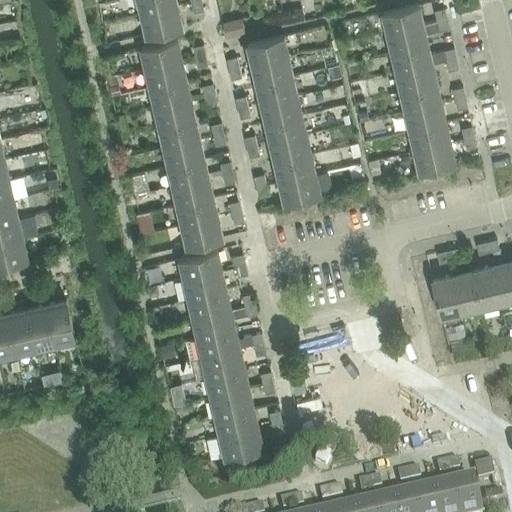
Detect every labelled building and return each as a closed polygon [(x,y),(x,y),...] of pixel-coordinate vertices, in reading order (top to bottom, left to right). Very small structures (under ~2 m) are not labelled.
[(178,0),(140,0),(143,14),(180,5),(178,0)] [(202,0),(197,0),(192,1),(194,12),(205,10),(202,0)] [(383,11),(388,31),(425,23),(420,2),(383,11)] [(185,25),(180,5),(143,14),(148,34),(152,33),(185,25)] [(438,20),(448,17),(446,7),(436,9),(438,20)] [(241,17),(222,22),(226,37),(245,32),(241,17)] [(448,17),(438,20),(441,30),(451,27),(448,17)] [(427,33),(441,30),(438,20),(425,23),(388,31),(392,51),(429,42),(427,33)] [(253,63),(290,55),(286,35),(249,43),(253,63)] [(147,67),(184,58),(179,38),(142,47),(147,67)] [(434,62),(434,64),(447,61),(445,50),(432,54),(429,42),(392,51),(397,71),(434,62)] [(196,56),(206,54),(204,43),(194,46),(196,56)] [(447,61),(458,59),(455,48),(445,50),(447,61)] [(206,54),(196,56),(199,66),(209,64),(206,54)] [(229,68),(240,65),(238,55),(227,58),(229,68)] [(258,83),(295,74),(290,55),(253,63),(258,83)] [(151,87),(188,78),(184,58),(147,67),(151,87)] [(458,59),(447,61),(450,71),(460,69),(458,59)] [(438,82),(434,64),(434,62),(397,71),(401,90),(438,82)] [(339,63),(330,66),(332,77),(342,75),(339,63)] [(240,65),(229,68),(232,78),(242,75),(240,65)] [(262,103),(299,94),(295,74),(258,83),(262,103)] [(156,106),(193,98),(188,78),(151,87),(156,106)] [(205,95),(215,92),(213,82),(203,84),(205,95)] [(406,110),(443,101),(438,82),(401,90),(406,110)] [(119,84),(111,86),(113,95),(122,93),(119,84)] [(456,99),(466,97),(464,87),(454,89),(456,99)] [(215,92),(205,95),(208,105),(218,102),(215,92)] [(238,106),(248,104),(246,94),(235,96),(238,106)] [(267,122),(304,114),(299,94),(262,103),(267,122)] [(466,97),(456,99),(459,110),(469,107),(466,97)] [(160,126),(197,117),(193,98),(156,106),(160,126)] [(443,101),(406,110),(411,130),(447,121),(443,101)] [(248,104),(238,106),(240,117),(251,114),(248,104)] [(368,110),(360,112),(361,120),(369,118),(368,110)] [(271,142),(308,133),(304,114),(267,122),(271,142)] [(165,146),(202,137),(197,117),(160,126),(165,146)] [(214,133),(224,131),(222,121),(211,123),(214,133)] [(447,121),(411,130),(415,150),(452,141),(447,121)] [(465,138),(475,136),(473,126),(463,128),(465,138)] [(224,131),(214,133),(216,144),(227,142),(224,131)] [(276,161),(313,153),(308,133),(271,142),(276,161)] [(247,147),(258,144),(255,134),(245,136),(247,147)] [(475,136),(465,138),(467,149),(478,146),(475,136)] [(169,165),(206,157),(202,137),(165,146),(169,165)] [(415,150),(420,170),(457,161),(452,141),(415,150)] [(358,142),(350,144),(353,156),(361,154),(358,142)] [(258,144),(247,147),(249,157),(260,155),(258,144)] [(280,181),(317,172),(313,153),(276,161),(280,181)] [(174,185),(211,176),(206,157),(169,165),(174,185)] [(7,158),(0,159),(0,180),(11,178),(7,158)] [(223,173),(233,170),(231,160),(221,162),(223,173)] [(233,170),(223,173),(225,183),(235,181),(233,170)] [(280,181),(285,201),(322,193),(317,172),(280,181)] [(256,185),(267,183),(264,173),(254,175),(256,185)] [(179,204),(215,196),(211,176),(174,185),(179,204)] [(57,177),(48,179),(50,188),(59,186),(57,177)] [(0,200),(16,197),(11,178),(0,180),(0,200)] [(267,183),(256,185),(259,196),(269,193),(267,183)] [(183,224),(220,216),(215,196),(179,204),(183,224)] [(0,200),(0,221),(20,217),(16,197),(0,200)] [(232,212),(242,210),(240,200),(230,202),(232,212)] [(242,210),(232,212),(234,223),(245,220),(242,210)] [(183,224),(188,244),(224,236),(220,216),(183,224)] [(0,242),(25,237),(20,217),(0,221),(0,242)] [(0,263),(29,257),(25,237),(0,242),(0,263)] [(488,240),(490,250),(500,248),(498,238),(488,240)] [(490,250),(488,240),(477,243),(479,253),(490,250)] [(448,249),(451,259),(461,257),(459,247),(448,249)] [(185,278),(224,269),(220,249),(181,258),(185,278)] [(451,259),(448,249),(438,252),(440,262),(451,259)] [(238,265),(248,263),(245,253),(235,255),(238,265)] [(511,298),(511,259),(492,264),(501,301),(511,298)] [(248,263),(238,265),(240,276),(250,273),(248,263)] [(481,306),(501,301),(492,264),(473,268),(481,306)] [(462,310),(481,306),(473,268),(453,273),(462,310)] [(190,298),(229,289),(224,269),(185,278),(190,298)] [(441,315),(462,310),(453,273),(433,278),(441,315)] [(42,280),(44,290),(54,287),(52,277),(42,280)] [(44,290),(42,280),(32,282),(34,292),(44,290)] [(157,284),(149,286),(151,295),(155,294),(158,289),(157,284)] [(3,289),(5,299),(15,296),(13,286),(3,289)] [(194,317),(233,308),(229,289),(190,298),(194,317)] [(246,305),(256,303),(254,292),(244,295),(246,305)] [(76,338),(67,299),(47,303),(56,342),(76,338)] [(47,303),(28,308),(36,347),(56,342),(47,303)] [(256,303),(246,305),(248,315),(259,313),(256,303)] [(17,351),(36,347),(28,308),(8,312),(17,351)] [(194,317),(199,337),(238,328),(233,308),(194,317)] [(0,355),(17,351),(8,312),(0,314),(0,355)] [(199,337),(203,357),(242,348),(238,328),(199,337)] [(256,345),(265,343),(263,332),(253,334),(256,345)] [(466,335),(450,338),(453,351),(468,347),(466,335)] [(174,342),(162,345),(164,356),(177,353),(174,342)] [(265,343),(256,345),(258,355),(268,353),(265,343)] [(203,357),(208,376),(247,367),(242,348),(203,357)] [(18,360),(12,362),(13,370),(20,369),(18,360)] [(208,376),(212,396),(251,387),(247,367),(208,376)] [(264,383),(274,381),(272,371),(262,373),(264,383)] [(274,381),(264,383),(266,394),(277,391),(274,381)] [(212,396),(217,416),(256,407),(251,387),(212,396)] [(217,416),(221,435),(260,426),(256,407),(217,416)] [(273,422),(283,420),(281,410),(270,412),(273,422)] [(283,420),(273,422),(275,432),(285,430),(283,420)] [(260,426),(221,435),(226,455),(265,447),(260,426)] [(442,449),(443,459),(462,456),(461,447),(442,449)] [(448,461),(450,471),(460,469),(458,458),(448,461)] [(450,471),(448,461),(437,463),(440,473),(450,471)] [(479,480),(496,476),(492,461),(475,465),(479,480)] [(409,470),(411,480),(421,478),(419,467),(409,470)] [(411,480),(409,470),(398,472),(401,482),(411,480)] [(370,478),(372,489),(383,486),(380,476),(370,478)] [(372,489),(370,478),(359,481),(362,491),(372,489)] [(481,511),(474,479),(454,483),(460,511),(481,511)] [(460,511),(454,483),(434,488),(439,511),(460,511)] [(330,487),(333,498),(343,495),(340,485),(330,487)] [(333,498),(330,487),(320,490),(323,500),(333,498)] [(419,511),(439,511),(434,488),(414,492),(419,511)] [(398,511),(419,511),(414,492),(395,497),(398,511)] [(291,496),(294,507),(304,504),(301,494),(291,496)] [(294,507),(291,496),(281,498),(284,509),(294,507)] [(377,511),(398,511),(395,497),(375,502),(377,511)] [(377,511),(375,502),(356,506),(357,511),(377,511)] [(252,505),(253,511),(264,511),(263,503),(252,505)]
